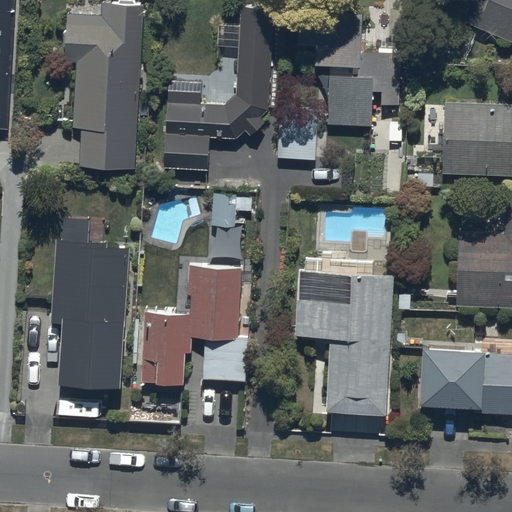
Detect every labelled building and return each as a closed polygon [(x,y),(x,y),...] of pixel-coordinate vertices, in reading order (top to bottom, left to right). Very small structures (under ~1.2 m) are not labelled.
[(81,119),(80,160),(134,163),(143,0),(104,0),(103,10),(67,8),(65,56),(76,57),(72,119),(81,119)] [(272,0),(239,0),(240,20),(216,19),(214,74),(166,73),(163,164),(208,166),(209,133),(236,134),(269,103),(272,0)] [(328,66),(328,117),(372,118),(373,86),(380,86),(379,99),(399,100),(400,44),(364,43),(365,1),(343,0),(294,0),(294,36),(313,37),(313,58),(357,59),(357,67),(328,66)] [(511,0),(466,0),(458,21),(511,43),(511,0)] [(0,121),(10,122),(14,3),(0,2),(0,121)] [(511,104),(445,102),(442,175),(511,177),(511,104)] [(281,109),(280,154),(315,154),(315,109),(281,109)] [(213,188),(213,220),(235,222),(235,206),(252,207),(253,190),(213,188)] [(505,233),(458,232),(454,306),(511,308),(511,201),(506,201),(505,233)] [(130,239),(57,234),(51,315),(60,316),(56,372),(120,377),(130,239)] [(191,308),(144,306),(141,373),(183,375),(184,347),(191,347),(191,333),(205,333),(203,373),(246,375),(248,333),(238,332),(242,259),(190,257),(188,290),(192,290),(191,308)] [(329,338),(326,412),(387,414),(392,275),(298,271),(295,337),(329,338)] [(486,351),(422,348),(419,408),(481,410),(481,414),(511,415),(511,354),(486,353),(486,351)]
